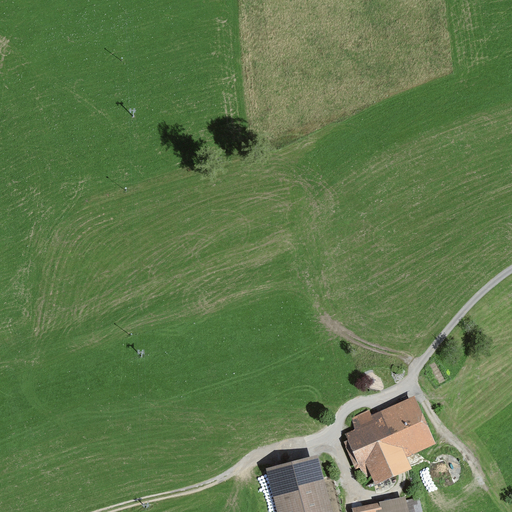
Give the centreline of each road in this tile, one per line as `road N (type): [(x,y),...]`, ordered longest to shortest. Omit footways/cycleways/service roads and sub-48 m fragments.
road 1 (unclassified): [(292,451),(324,438),(354,404),(408,383),(487,288),(511,270)]
road 2 (track): [(119,511),(292,451)]
